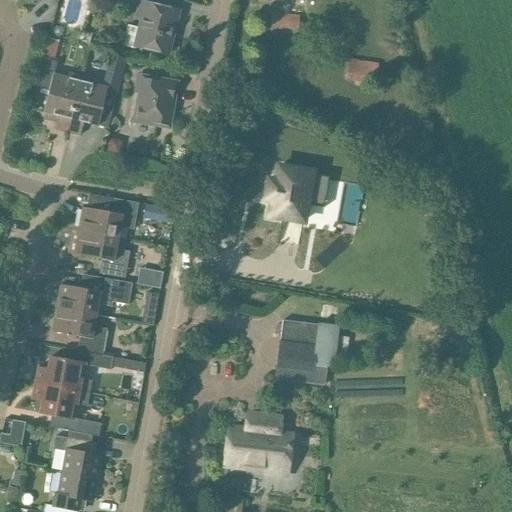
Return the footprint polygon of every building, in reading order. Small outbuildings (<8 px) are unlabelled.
[(128,26),(123,44),(135,47),(168,55),(178,13),(140,3),(136,18),(142,20),(139,29),(128,26)] [(300,16),(272,13),(270,32),(298,35),(298,33),(310,34),(311,20),(300,19),(300,16)] [(45,60),(38,88),(49,91),(43,113),(45,113),(43,120),(56,123),(55,129),(68,132),(81,78),(68,74),(67,79),(54,76),(57,63),(45,60)] [(379,64),(349,60),(346,80),(375,85),(379,64)] [(94,81),(81,78),(68,132),(81,136),(84,123),(98,126),(107,89),(93,85),(94,81)] [(174,84),(139,78),(136,95),(139,95),(135,122),(169,128),(172,106),(170,106),(174,84)] [(303,222),(312,173),(278,168),(276,183),(270,182),(266,200),(272,201),(270,217),(303,222)] [(82,209),(78,232),(118,239),(120,228),(133,231),(138,204),(113,199),(110,214),(82,209)] [(116,250),(118,239),(78,232),(74,256),(101,261),(99,275),(125,279),(129,253),(116,250)] [(61,285),(56,309),(96,316),(98,305),(112,307),(112,303),(128,306),(132,283),(116,281),(91,277),(88,290),(61,285)] [(96,316),(56,309),(52,332),(79,337),(77,351),(102,356),(108,329),(94,327),(96,316)] [(339,330),(283,322),(275,380),(324,387),(327,367),(333,368),(339,330)] [(38,368),(35,384),(90,394),(92,381),(78,378),(80,365),(111,370),(113,358),(102,356),(77,351),(63,348),(61,360),(50,358),(48,370),(38,368)] [(87,407),(90,394),(35,384),(32,400),(42,401),(39,414),(52,416),(49,428),(70,431),(92,435),(98,437),(101,424),(70,418),(73,404),(87,407)] [(281,418),(248,415),(246,430),(230,428),(225,466),(266,471),(266,473),(287,476),(292,436),(279,434),(281,418)] [(67,452),(63,473),(96,479),(100,457),(89,455),(92,435),(70,431),(69,439),(56,437),(54,449),(67,452)] [(10,437),(9,446),(21,448),(23,439),(10,437)] [(92,501),(96,479),(63,473),(59,494),(55,494),(53,506),(78,511),(81,499),(92,501)]
